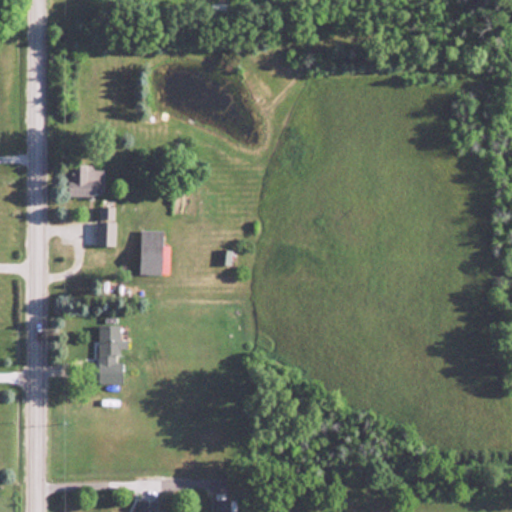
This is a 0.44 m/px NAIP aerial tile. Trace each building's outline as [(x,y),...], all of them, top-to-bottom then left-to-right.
[(71,166),(71,197),(104,197),(104,166),(71,166)] [(96,247),(116,247),(116,208),(96,208),(96,247)] [(166,231),(141,231),(141,275),(166,275),(166,231)] [(230,250),(218,248),(215,263),(227,265),(230,250)] [(98,384),(125,383),(125,362),(121,362),(120,325),(98,325),(98,384)] [(158,511),(158,501),(139,501),(139,511),(158,511)]
